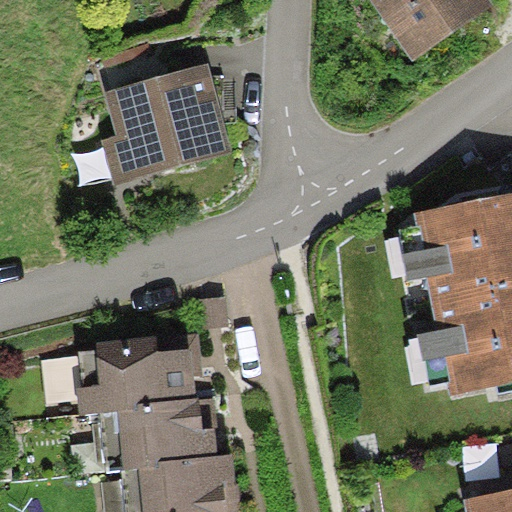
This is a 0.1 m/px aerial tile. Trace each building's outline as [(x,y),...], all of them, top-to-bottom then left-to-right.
[(474,0),(358,0),(412,70),(485,15),(474,0)] [(194,81),(87,107),(110,201),(218,175),(194,81)] [(511,371),(511,213),(426,230),(455,382),(511,371)] [(188,337),(64,356),(74,420),(81,419),(198,400),(188,337)] [(198,400),(81,419),(91,480),(109,477),(222,459),(212,398),(198,400)] [(222,459),(109,477),(114,511),(243,511),(234,457),(222,459)] [(511,511),(511,503),(471,511),(511,511)]
